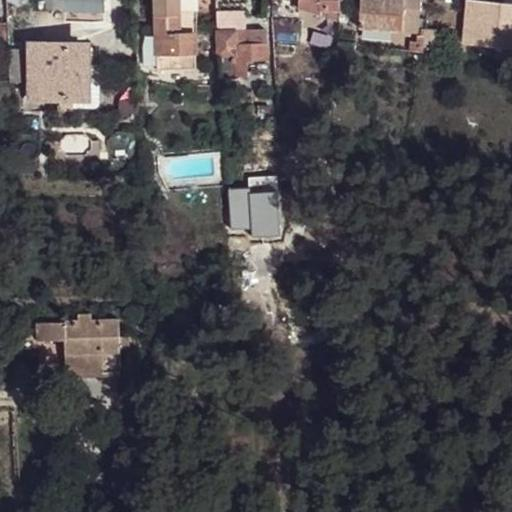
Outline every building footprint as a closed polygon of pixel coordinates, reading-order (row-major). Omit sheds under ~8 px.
[(47,0),(47,8),(66,9),(67,0),(77,0),(103,1),(102,0),(47,0)] [(157,65),(157,70),(196,68),(196,31),(198,31),(197,0),(155,0),(155,15),(156,15),(157,35),(157,65)] [(299,0),(299,7),(341,19),(340,10),(339,0),(299,0)] [(359,9),(359,0),(339,0),(340,10),(359,9)] [(359,0),(359,9),(358,27),(418,31),(419,0),(359,0)] [(511,3),(477,0),(467,0),(463,43),(492,46),(511,47),(511,3)] [(305,23),(303,37),(321,40),(324,26),(305,23)] [(217,31),(220,77),(247,76),(247,61),(267,61),(266,30),(217,31)] [(144,46),(144,65),(157,65),(157,35),(146,36),(144,46)] [(26,102),(28,102),(92,102),(92,39),(26,39),(26,102)] [(511,47),(492,46),(491,57),(511,59),(511,47)] [(11,49),(12,79),(12,82),(25,82),(23,50),(11,49)] [(256,104),(256,114),(278,116),(277,106),(256,104)] [(257,170),(256,185),(277,185),(278,171),(257,170)] [(235,181),(227,181),(229,197),(237,197),(235,181)] [(229,197),(233,236),(243,235),(243,198),(237,197),(229,197)] [(273,215),(275,235),(288,235),(286,214),(273,215)] [(233,236),(234,271),(262,271),(262,235),(243,235),(233,236)] [(269,235),(269,251),(288,250),(288,235),(275,235),(269,235)] [(65,338),(66,375),(120,373),(119,318),(91,320),(91,314),(78,315),(79,320),(43,321),(44,339),(65,338)] [(34,322),(35,339),(44,339),(43,321),(34,322)]
